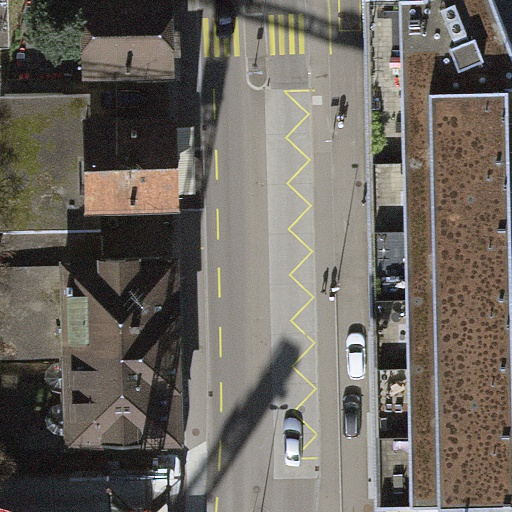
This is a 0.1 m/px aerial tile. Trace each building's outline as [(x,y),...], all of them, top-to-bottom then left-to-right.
[(172,76),(168,0),(81,0),(84,78),(172,76)] [(511,32),(500,0),(364,0),(376,502),(511,498),(511,32)] [(511,0),(500,0),(511,32),(511,0)] [(89,101),(0,103),(0,217),(1,234),(99,232),(98,209),(175,207),(172,116),(89,118),(89,101)] [(182,256),(100,257),(99,232),(1,234),(0,236),(0,360),(59,359),(184,355),(182,256)] [(184,355),(59,359),(62,451),(188,448),(184,355)] [(511,511),(511,498),(376,502),(375,511),(511,511)]
